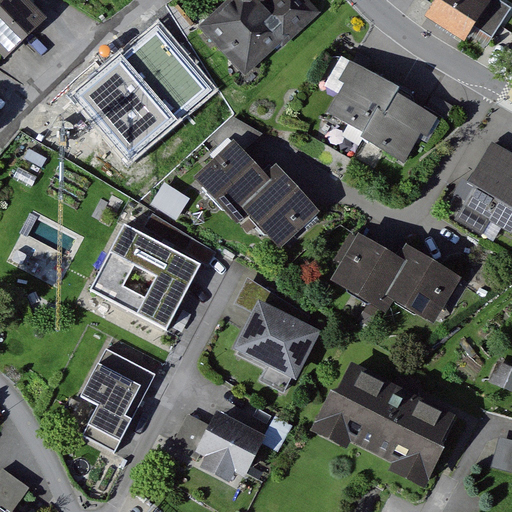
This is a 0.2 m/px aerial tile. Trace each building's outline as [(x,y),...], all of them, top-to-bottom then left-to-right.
[(37,0),(0,0),(0,44),(12,57),(55,19),(37,0)] [(250,82),(325,18),(309,0),(276,0),(265,10),(256,0),(236,0),(204,28),(250,82)] [(511,7),(511,4),(504,0),(442,0),(444,1),(435,16),(488,48),(511,7)] [(162,28),(132,55),(196,127),(227,99),(162,28)] [(196,127),(132,55),(70,112),(134,183),(196,127)] [(395,89),(355,64),(325,113),(365,138),(395,89)] [(434,113),(395,89),(365,138),(404,162),(434,113)] [(231,139),(192,176),(231,217),(241,207),(270,180),(231,139)] [(485,235),(494,219),(511,229),(511,150),(497,141),(473,182),(478,185),(458,219),(485,235)] [(270,180),(241,207),(280,247),(319,210),(280,170),(270,180)] [(165,182),(152,203),(177,219),(190,198),(165,182)] [(203,267),(128,228),(94,291),(169,330),(203,267)] [(356,233),(328,278),(375,308),(383,296),(403,262),(356,233)] [(403,262),(383,296),(430,325),(459,280),(411,251),(403,262)] [(86,307),(134,328),(139,316),(92,294),(86,307)] [(328,330),(271,299),(242,354),(299,384),(328,330)] [(83,434),(114,451),(155,374),(106,349),(80,397),(97,407),(83,434)] [(460,417),(349,362),(318,424),(429,479),(460,417)] [(511,367),(503,363),(495,380),(511,388),(511,367)] [(276,435),(226,408),(216,426),(195,415),(178,446),(250,483),(276,435)] [(511,441),(502,439),(496,467),(511,470),(511,441)] [(18,511),(32,494),(3,472),(0,476),(0,511),(18,511)]
